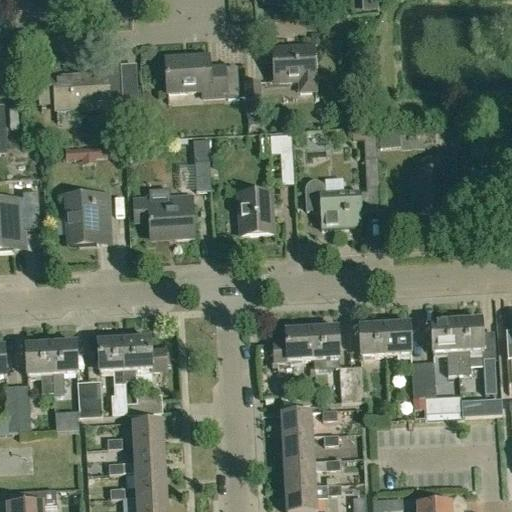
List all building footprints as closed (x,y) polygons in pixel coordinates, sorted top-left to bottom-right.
[(38,0),(39,16),(87,14),(87,13),(86,0),(38,0)] [(314,95),(313,83),(312,49),(272,51),(274,85),(297,84),(298,95),(314,95)] [(188,62),(164,63),(166,96),(201,94),(201,101),(225,100),(223,69),(208,70),(207,59),(188,60),(188,62)] [(88,78),(58,80),(58,70),(51,70),(51,73),(48,73),(48,70),(37,71),(39,108),(55,107),(55,113),(107,110),(121,109),(119,62),(87,64),(88,78)] [(259,85),(245,85),(247,117),(261,116),(259,85)] [(445,175),(441,175),(441,170),(440,165),(437,162),(431,160),(426,160),(421,163),(418,166),(417,172),(417,176),(412,177),(414,216),(448,215),(447,188),(468,187),(465,129),(450,130),(452,159),(444,158),(445,175)] [(363,144),(366,195),(379,194),(376,132),(352,133),(352,142),(353,142),(353,144),(363,144)] [(271,158),(280,157),(282,188),(294,188),(291,138),(269,139),(271,158)] [(208,143),(193,144),(195,195),(211,194),(208,143)] [(358,195),(324,197),(324,189),(320,185),(316,183),(312,183),(308,185),(305,189),(304,193),(305,214),(320,213),(321,234),(361,231),(358,195)] [(149,199),(132,200),(133,227),(149,226),(150,241),(174,240),(174,243),(193,242),(191,199),(170,200),(169,194),(149,195),(149,199)] [(23,203),(0,204),(0,252),(26,251),(25,234),(40,233),(38,195),(22,196),(23,203)] [(270,196),(237,198),(239,238),(273,236),(270,196)] [(106,198),(66,200),(68,248),(109,246),(106,198)] [(470,370),(483,370),(483,363),(484,363),(481,321),(455,323),(459,378),(470,378),(470,370)] [(459,378),(455,323),(431,325),(433,357),(447,356),(448,379),(459,378)] [(409,326),(384,328),(386,359),(411,358),(409,326)] [(361,360),(386,359),(384,328),(359,329),(361,360)] [(312,331),(314,363),(339,362),(337,330),(312,331)] [(287,364),(314,363),(312,331),(286,333),(286,345),(272,346),(273,367),(287,366),(287,364)] [(150,341),(122,342),(125,387),(125,385),(136,384),(135,373),(150,372),(150,376),(168,375),(166,350),(150,351),(150,341)] [(114,388),(125,387),(122,342),(98,343),(99,375),(113,374),(114,388)] [(75,345),(51,346),(53,389),(63,389),(63,377),(77,377),(75,345)] [(54,397),(53,389),(51,346),(25,348),(27,379),(41,379),(42,398),(54,397)] [(485,398),(489,398),(496,397),(494,362),(484,363),(483,363),(483,370),(485,398)] [(422,366),(424,402),(436,402),(434,365),(422,366)] [(424,401),(424,402),(422,366),(411,367),(413,402),(424,401)] [(350,370),(352,405),(364,405),(362,369),(350,370)] [(335,406),(352,405),(350,370),(339,371),(340,400),(335,400),(335,406)] [(100,384),(89,385),(91,420),(103,420),(100,384)] [(91,420),(89,385),(77,386),(80,421),(91,420)] [(28,388),(17,389),(19,435),(31,435),(31,424),(28,388)] [(19,435),(17,389),(6,390),(8,436),(19,435)] [(281,410),(317,407),(316,399),(316,396),(280,398),(281,410)] [(126,407),(127,418),(162,416),(161,398),(137,399),(137,406),(126,407)] [(337,413),(322,414),(323,424),(337,423),(337,413)] [(312,441),(312,440),(311,415),(282,417),(283,442),(312,441)] [(134,451),(163,449),(161,423),(133,425),(134,451)] [(338,439),(324,439),(325,449),(339,449),(338,439)] [(312,441),(283,442),(285,468),(313,466),(313,465),(312,441)] [(122,452),(122,442),(107,443),(108,453),(122,452)] [(135,475),(164,474),(163,449),(134,451),(135,475)] [(339,464),(325,465),(326,475),(340,474),(340,473),(339,464)] [(313,466),(285,468),(286,493),(315,491),(315,490),(313,466)] [(122,467),(109,468),(109,478),(123,477),(122,467)] [(137,500),(165,499),(164,474),(135,475),(135,476),(137,500)] [(326,489),(335,488),(335,480),(326,481),(326,489)] [(315,511),(315,502),(328,502),(328,499),(341,498),(345,498),(345,488),(341,489),(341,488),(335,488),(326,489),(315,490),(315,491),(286,493),(287,511),(315,511)] [(111,503),(125,502),(124,491),(110,492),(111,503)] [(56,510),(55,494),(19,496),(19,508),(6,509),(6,511),(43,511),(44,510),(56,510)] [(137,511),(166,511),(165,499),(137,500),(137,511)] [(402,511),(402,502),(372,504),(372,511),(402,511)]
